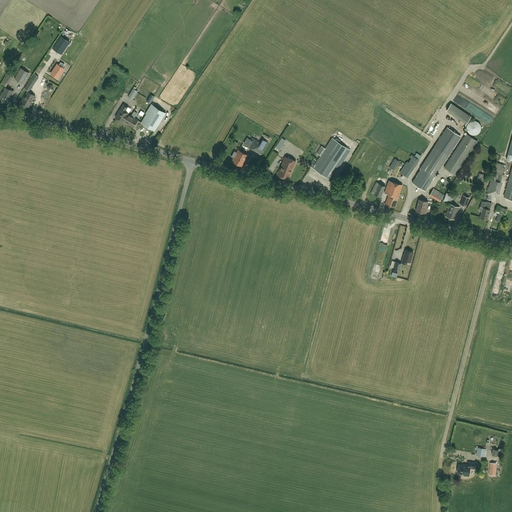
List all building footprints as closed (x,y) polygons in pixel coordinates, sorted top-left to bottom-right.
[(69,41),(61,36),(53,48),(61,54),(69,41)] [(80,42),(84,47),(88,43),(84,38),(80,42)] [(57,64),(51,74),(58,78),(64,69),(62,68),(64,64),(61,62),(59,65),(57,64)] [(23,83),(29,72),(21,68),(15,79),(23,83)] [(9,84),(13,76),(9,73),(4,81),(9,84)] [(34,74),(24,88),(28,91),(38,76),(35,74),(34,74)] [(11,97),(13,93),(14,91),(5,88),(1,99),(9,102),(10,97),(11,97)] [(29,107),(35,96),(27,91),(21,103),(29,107)] [(153,94),(148,100),(151,103),(156,97),(153,94)] [(472,116),(456,105),(456,104),(453,102),(447,110),(466,124),(472,116)] [(124,104),(116,117),(123,122),(124,121),(126,122),(128,118),(129,119),(131,116),(128,114),(131,109),(128,107),(128,106),(124,104)] [(166,113),(152,105),(141,122),(155,131),(166,113)] [(134,111),(131,116),(129,119),(128,118),(126,122),(133,127),(138,120),(134,118),(137,113),(134,111)] [(478,134),(480,132),(481,130),(481,128),(480,125),(479,123),(477,122),(475,121),(473,121),(471,122),(469,123),(467,125),(466,127),(467,129),(467,132),(469,134),(471,135),(473,135),(476,135),(478,134)] [(460,136),(447,128),(420,168),(421,169),(412,183),(425,191),(460,136)] [(478,141),(466,133),(444,167),(455,175),(478,141)] [(251,140),(247,146),(261,154),(268,142),(263,139),(261,142),(252,137),(251,140)] [(332,138),(313,167),(331,179),(350,150),(332,138)] [(511,154),(511,165),(503,197),(511,199),(511,139),(508,153),(511,154)] [(234,151),(231,156),(234,158),(232,161),(242,166),(248,155),(238,150),(237,152),(234,151)] [(288,179),(296,161),(285,156),(279,171),(278,171),(277,173),(278,174),(277,175),(288,179)] [(394,170),(399,161),(395,158),(389,167),(394,170)] [(500,159),(495,173),(503,175),(508,162),(500,159)] [(409,163),(402,174),(408,178),(415,167),(409,163)] [(485,175),(480,173),(477,180),(483,182),(485,175)] [(486,194),(496,197),(501,182),(491,179),(486,194)] [(395,206),(402,185),(389,180),(385,193),(389,194),(385,203),(395,206)] [(380,197),(385,186),(376,181),(371,192),(380,197)] [(439,201),(444,194),(434,188),(429,195),(439,201)] [(460,204),(466,206),(469,197),(463,195),(460,204)] [(426,208),(428,201),(419,199),(416,211),(425,213),(426,209),(426,208)] [(480,206),(478,211),(482,212),(480,217),(487,219),(490,209),(491,203),(486,201),(486,202),(484,208),(483,207),(480,207),(480,206)] [(455,219),(460,207),(450,203),(445,215),(455,219)] [(410,262),(413,252),(405,250),(403,259),(402,259),(401,262),(407,264),(407,261),(410,262)] [(399,269),(401,263),(392,261),(390,266),(393,267),(393,268),(399,269)] [(485,457),(487,449),(479,447),(477,455),(485,457)] [(457,471),(458,472),(457,473),(464,474),(463,475),(468,475),(468,474),(469,472),(469,471),(470,470),(470,469),(469,468),(474,468),(475,463),(469,462),(468,465),(466,465),(466,466),(459,465),(458,468),(458,469),(457,470),(457,471)]
